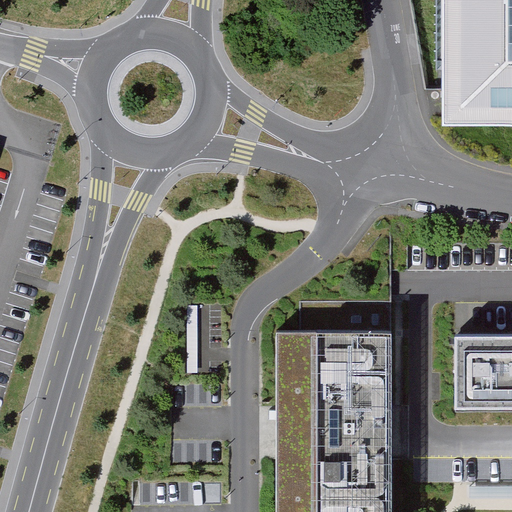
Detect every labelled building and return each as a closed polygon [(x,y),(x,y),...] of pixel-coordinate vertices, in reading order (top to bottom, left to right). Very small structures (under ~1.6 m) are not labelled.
[(444,116),(444,120),(511,120),(511,0),(444,0),(444,89),(444,116)] [(208,305),(189,304),(187,371),(206,371),(208,305)] [(392,511),(393,333),(276,332),(276,459),(275,511),(392,511)] [(511,338),(457,339),(457,408),(511,408),(511,338)] [(511,486),(470,486),(469,498),(511,498),(511,486)]
